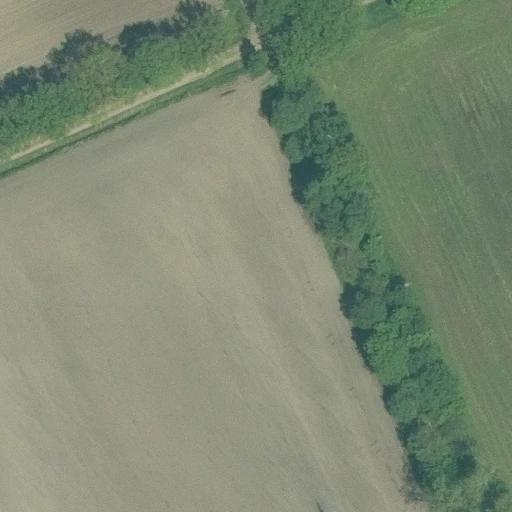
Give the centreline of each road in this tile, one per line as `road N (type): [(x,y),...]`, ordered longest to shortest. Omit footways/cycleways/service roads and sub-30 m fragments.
road 1 (track): [(265,44),(466,511)]
road 2 (track): [(0,162),(265,44)]
